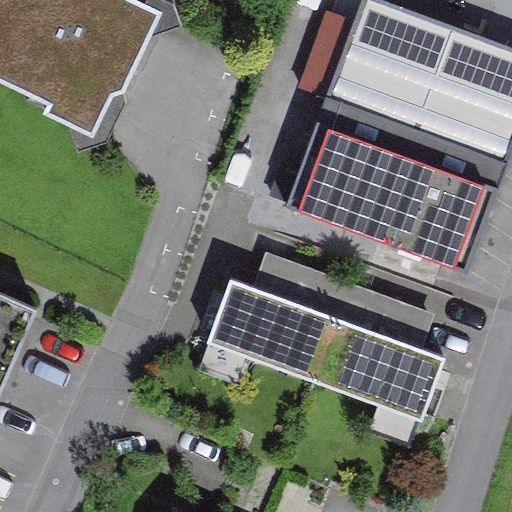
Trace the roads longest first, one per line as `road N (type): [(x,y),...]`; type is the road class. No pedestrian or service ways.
road 1 (unclassified): [(52,511),(185,156)]
road 2 (unclassified): [(459,511),(511,352)]
